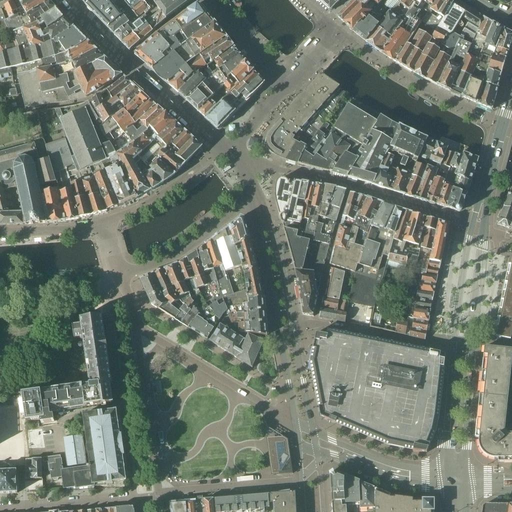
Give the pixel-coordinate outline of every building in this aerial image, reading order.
[(22,18),(48,1),(47,0),(34,0),(22,8),(17,11),(11,14),(12,17),(20,14),(22,18)] [(16,0),(13,2),(17,11),(22,8),(34,0),(16,0)] [(92,0),(85,6),(98,19),(108,29),(143,1),(141,0),(92,0)] [(161,0),(154,6),(153,6),(148,9),(144,12),(156,28),(164,22),(176,13),(185,6),(193,0),(192,0),(161,0)] [(332,9),(340,0),(321,0),(320,1),(330,11),(332,9)] [(364,3),(361,0),(355,0),(343,13),(343,12),(339,16),(339,19),(343,23),(343,22),(344,24),(364,3)] [(400,9),(404,2),(405,0),(404,0),(361,0),(364,3),(344,24),(353,31),(357,35),(376,15),(385,22),(390,15),(393,17),(395,16),(394,15),(399,8),(400,9)] [(410,15),(414,8),(413,7),(415,4),(409,0),(408,0),(406,4),(405,3),(404,2),(400,9),(402,10),(397,18),(395,16),(393,17),(390,15),(385,22),(367,42),(381,53),(407,17),(409,18),(411,16),(410,15)] [(422,8),(427,0),(417,0),(415,4),(413,7),(414,8),(419,12),(422,8)] [(433,6),(436,0),(427,0),(422,8),(425,11),(429,5),(432,7),(433,6)] [(429,5),(425,11),(428,13),(424,19),(432,24),(438,15),(447,0),(436,0),(433,6),(432,7),(429,5)] [(454,0),(443,18),(437,29),(448,35),(445,40),(457,47),(456,49),(459,50),(456,56),(463,59),(462,60),(463,61),(464,61),(467,55),(468,52),(476,34),(484,18),(454,0)] [(447,0),(438,15),(443,18),(454,0),(447,0)] [(20,14),(12,17),(8,18),(8,19),(5,21),(0,9),(0,8),(0,35),(9,34),(28,28),(56,10),(48,1),(22,18),(20,14)] [(143,1),(108,29),(114,35),(127,25),(137,18),(144,12),(148,9),(144,3),(143,1)] [(17,11),(13,2),(4,7),(8,18),(12,17),(11,14),(17,11)] [(173,38),(207,14),(200,6),(196,5),(193,8),(165,28),(157,35),(135,55),(138,57),(152,70),(154,69),(173,53),(166,43),(173,38)] [(407,17),(381,53),(388,58),(418,14),(419,12),(414,8),(410,15),(411,16),(409,18),(407,17)] [(418,14),(388,58),(396,62),(407,44),(421,21),(422,22),(424,18),(424,19),(428,13),(425,11),(422,8),(419,12),(418,14)] [(67,32),(73,27),(56,10),(28,28),(9,34),(14,44),(16,50),(32,45),(33,49),(44,45),(44,44),(42,39),(44,38),(44,39),(48,36),(51,42),(52,42),(67,32)] [(144,12),(137,18),(141,22),(142,24),(141,25),(142,26),(141,27),(142,28),(146,25),(152,31),(156,28),(144,12)] [(216,25),(207,14),(173,38),(166,43),(173,53),(216,25)] [(367,42),(385,22),(376,15),(357,35),(367,42)] [(412,47),(407,44),(396,62),(412,72),(431,40),(442,46),(445,40),(448,35),(437,29),(443,18),(438,15),(432,24),(424,19),(424,18),(422,22),(433,29),(434,27),(436,29),(432,38),(419,30),(412,43),(414,44),(412,47)] [(487,39),(494,24),(484,18),(476,34),(487,39)] [(127,25),(114,35),(115,36),(122,43),(135,34),(138,31),(142,28),(141,27),(142,26),(141,25),(142,24),(141,22),(136,26),(130,28),(127,25)] [(479,57),(478,61),(462,98),(477,104),(484,84),(489,71),(494,55),(497,48),(503,30),(494,24),(487,39),(476,34),(468,52),(479,57)] [(142,28),(138,31),(144,38),(152,31),(146,25),(142,28)] [(198,61),(200,59),(227,39),(216,25),(173,53),(154,69),(152,70),(168,84),(187,69),(190,66),(197,60),(198,61)] [(0,71),(44,61),(52,59),(58,57),(62,55),(67,53),(72,51),(81,45),(86,41),(73,27),(67,32),(52,42),(51,42),(44,44),(44,45),(33,49),(32,45),(16,50),(7,52),(0,54),(0,71)] [(503,30),(497,48),(508,52),(511,37),(511,34),(503,30)] [(138,31),(135,34),(141,42),(144,38),(138,31)] [(135,34),(122,43),(129,51),(141,42),(135,34)] [(227,39),(200,59),(208,68),(223,56),(234,48),(227,39)] [(424,79),(442,46),(431,40),(412,72),(424,79)] [(454,53),(437,86),(450,92),(461,68),(460,67),(453,63),(456,57),(462,60),(463,59),(456,56),(459,50),(456,49),(457,47),(445,40),(442,46),(454,53)] [(87,42),(86,41),(81,45),(72,51),(67,53),(62,55),(58,57),(52,59),(44,61),(0,71),(0,81),(3,81),(3,79),(13,77),(12,74),(21,68),(22,73),(50,67),(67,64),(67,65),(82,58),(81,57),(95,49),(87,42)] [(14,44),(5,46),(3,43),(0,43),(0,54),(7,52),(16,50),(14,44)] [(454,53),(442,46),(424,79),(437,86),(454,53)] [(223,56),(208,68),(214,76),(220,72),(241,56),(235,49),(234,48),(223,56)] [(497,48),(494,55),(506,59),(508,52),(497,48)] [(67,64),(50,67),(57,78),(76,72),(77,73),(104,59),(95,49),(81,57),(82,58),(67,65),(67,64)] [(478,61),(467,55),(464,61),(463,61),(460,67),(461,68),(450,92),(462,98),(478,61)] [(506,59),(494,55),(489,71),(501,75),(506,59)] [(241,56),(220,72),(226,79),(246,63),(241,56)] [(50,67),(22,73),(17,74),(24,102),(24,107),(25,108),(70,102),(86,97),(99,91),(121,76),(106,60),(104,59),(77,73),(76,72),(57,78),(50,67)] [(208,68),(200,59),(198,61),(197,60),(190,66),(192,68),(189,71),(193,76),(208,68)] [(246,62),(246,63),(226,79),(225,86),(231,93),(246,78),(253,71),(253,70),(246,62)] [(208,68),(193,76),(175,90),(186,100),(205,84),(214,76),(208,68)] [(175,90),(193,76),(189,71),(187,69),(168,84),(175,90)] [(258,77),(253,71),(246,78),(231,93),(225,86),(215,95),(220,100),(221,98),(231,108),(239,100),(237,99),(247,89),(247,88),(258,77)] [(498,89),(501,75),(489,71),(484,84),(498,89)] [(220,72),(214,76),(205,84),(215,95),(225,86),(226,79),(220,72)] [(346,93),(321,76),(320,78),(313,84),(337,106),(346,93)] [(236,113),(263,86),(265,84),(264,83),(259,78),(258,77),(247,88),(247,89),(237,99),(239,100),(231,108),(236,113)] [(107,106),(132,86),(125,79),(124,78),(101,95),(92,100),(98,110),(107,106)] [(215,95),(205,84),(186,100),(198,111),(215,95)] [(337,106),(313,84),(306,92),(330,114),(337,106)] [(492,110),(498,89),(484,84),(477,104),(492,110)] [(98,110),(92,100),(85,103),(99,127),(110,118),(113,118),(126,108),(143,95),(132,86),(107,106),(98,110)] [(330,114),(306,92),(298,100),(324,123),(325,122),(330,114)] [(150,101),(143,95),(126,108),(113,118),(110,118),(99,127),(105,136),(109,133),(117,128),(116,126),(130,116),(133,116),(150,101)] [(215,95),(198,111),(205,118),(215,109),(216,106),(217,103),(220,100),(215,95)] [(221,98),(220,100),(217,103),(216,106),(215,109),(205,118),(208,120),(218,129),(219,129),(236,113),(231,108),(221,98)] [(298,100),(291,108),(317,132),(324,123),(298,100)] [(156,106),(150,101),(133,116),(130,116),(116,126),(117,128),(109,133),(110,134),(114,140),(115,140),(117,139),(121,136),(121,135),(124,133),(124,132),(133,127),(156,106)] [(361,155),(378,122),(348,104),(333,128),(333,127),(329,132),(325,129),(329,125),(325,122),(324,123),(317,132),(311,141),(303,152),(298,164),(307,166),(325,171),(333,173),(334,173),(346,153),(347,154),(350,148),(358,152),(357,153),(361,155)] [(156,107),(156,106),(133,127),(124,132),(124,133),(131,143),(132,143),(133,143),(134,142),(148,132),(148,131),(165,114),(156,107)] [(59,119),(74,156),(71,158),(76,168),(78,173),(90,167),(101,163),(107,160),(100,145),(85,108),(59,119)] [(283,117),(305,136),(311,141),(317,132),(291,108),(283,117)] [(142,152),(175,123),(166,115),(165,114),(148,131),(148,132),(134,142),(142,152)] [(361,155),(349,178),(373,185),(387,154),(388,151),(399,126),(381,115),(378,122),(361,155)] [(283,117),(276,125),(286,134),(287,135),(297,141),(300,143),(305,136),(283,117)] [(175,123),(142,152),(138,156),(148,165),(158,156),(165,149),(185,132),(175,123)] [(286,134),(276,125),(269,133),(266,137),(265,141),(266,147),(269,151),(272,154),(275,156),(287,135),(286,134)] [(417,162),(427,139),(413,132),(399,126),(388,151),(404,157),(400,165),(405,167),(409,158),(417,162)] [(176,157),(192,139),(185,132),(165,149),(176,157)] [(297,141),(287,135),(275,156),(283,159),(286,160),(297,141)] [(297,141),(286,160),(286,161),(293,163),(298,164),(303,152),(311,141),(305,136),(300,143),(297,141)] [(415,199),(438,143),(428,138),(418,162),(417,162),(412,176),(404,195),(415,199)] [(201,148),(192,139),(176,157),(185,164),(193,156),(201,148)] [(120,150),(115,140),(114,140),(110,141),(115,154),(120,150)] [(76,168),(71,158),(66,141),(46,147),(49,158),(53,172),(61,190),(66,221),(79,219),(73,189),(71,184),(69,179),(66,171),(76,168)] [(115,154),(110,141),(100,145),(107,160),(116,156),(115,154)] [(133,161),(138,156),(142,152),(134,142),(133,143),(132,143),(131,143),(120,150),(115,154),(116,156),(129,183),(137,199),(151,191),(133,161)] [(52,223),(62,222),(66,221),(61,190),(53,172),(49,158),(39,160),(34,143),(0,152),(0,222),(1,225),(10,225),(14,225),(23,225),(23,224),(25,224),(26,225),(32,225),(33,225),(34,224),(38,223),(39,224),(40,224),(48,223),(52,223)] [(437,180),(443,165),(441,164),(446,151),(447,148),(439,144),(438,143),(415,199),(417,200),(426,202),(429,203),(431,197),(430,196),(436,180),(437,180)] [(165,149),(158,156),(175,175),(181,168),(185,164),(176,157),(165,149)] [(451,168),(456,156),(456,154),(446,151),(441,164),(443,165),(451,168)] [(349,178),(361,155),(357,153),(355,158),(347,154),(346,153),(334,173),(349,178)] [(389,190),(398,170),(397,169),(396,170),(392,168),(390,168),(394,157),(387,154),(373,185),(389,190)] [(475,168),(477,162),(478,160),(478,159),(464,154),(463,158),(456,156),(451,168),(456,169),(455,171),(460,172),(459,175),(458,178),(463,179),(471,182),(474,173),(475,168)] [(116,156),(107,160),(101,163),(105,172),(105,173),(121,206),(137,199),(129,183),(116,156)] [(163,183),(148,165),(138,156),(133,161),(151,191),(162,184),(163,183)] [(158,156),(148,165),(163,183),(175,175),(158,156)] [(105,173),(105,172),(101,163),(90,167),(94,177),(107,211),(121,206),(105,173)] [(447,183),(451,172),(450,171),(451,168),(443,165),(437,180),(436,180),(430,196),(431,197),(429,203),(437,205),(438,206),(447,183)] [(81,181),(78,173),(76,168),(66,171),(69,179),(76,177),(78,182),(71,184),(73,189),(79,219),(90,216),(82,182),(81,181)] [(404,195),(412,176),(410,175),(398,170),(389,190),(404,195)] [(468,192),(471,182),(463,179),(458,178),(459,175),(451,172),(447,183),(455,185),(454,190),(467,194),(468,192)] [(107,211),(94,177),(81,181),(82,182),(90,216),(107,211)] [(294,181),(294,184),(291,184),(291,182),(289,182),(289,183),(288,183),(287,183),(285,180),(281,179),(278,181),(277,182),(276,185),(275,191),(275,196),(276,200),(276,204),(276,205),(280,218),(282,224),(282,223),(285,222),(299,225),(300,225),(301,220),(302,220),(304,209),(296,207),(298,201),(299,194),(302,182),(294,181)] [(299,194),(298,201),(305,202),(308,183),(302,182),(299,194)] [(305,202),(304,209),(302,220),(308,221),(312,201),(313,201),(316,185),(308,183),(305,202)] [(454,190),(455,185),(447,183),(438,206),(447,209),(454,190)] [(308,221),(307,225),(305,232),(315,234),(318,223),(317,223),(318,217),(319,218),(321,209),(320,208),(324,194),(323,193),(325,187),(316,185),(313,201),(312,201),(308,221)] [(335,189),(325,187),(323,193),(324,194),(320,208),(321,209),(319,218),(326,219),(329,204),(331,204),(335,189)] [(326,219),(324,225),(322,235),(331,237),(332,232),(337,217),(341,203),(344,194),(343,191),(335,189),(331,204),(329,204),(326,219)] [(467,194),(454,190),(447,209),(458,212),(461,211),(464,203),(467,194)] [(355,228),(356,228),(360,218),(355,217),(358,208),(356,208),(359,196),(350,194),(339,226),(340,226),(340,227),(354,232),(355,228)] [(367,199),(359,196),(356,208),(358,208),(355,217),(360,218),(360,217),(363,210),(367,199)] [(511,197),(508,196),(503,208),(504,208),(497,225),(509,229),(511,221),(511,197)] [(367,199),(363,210),(360,217),(375,223),(382,204),(367,199)] [(382,204),(375,223),(374,225),(388,230),(395,208),(382,204)] [(374,225),(355,273),(373,279),(380,281),(382,282),(386,266),(394,240),(403,211),(395,208),(388,230),(374,225)] [(403,211),(394,240),(401,242),(401,240),(403,236),(405,237),(413,213),(403,211)] [(426,218),(413,213),(405,237),(403,236),(401,240),(405,242),(419,246),(423,231),(422,231),(426,218)] [(243,218),(241,217),(232,225),(228,228),(234,246),(249,240),(244,219),(243,218)] [(374,225),(375,223),(360,217),(360,218),(356,228),(355,228),(354,232),(348,255),(334,250),(331,262),(330,265),(329,268),(331,268),(345,273),(354,276),(355,273),(374,225)] [(422,231),(423,231),(426,232),(425,235),(423,237),(421,248),(426,249),(423,259),(430,260),(438,222),(426,218),(422,231)] [(430,260),(441,262),(447,232),(448,225),(438,222),(430,260)] [(318,223),(315,234),(314,241),(329,245),(331,237),(322,235),(324,225),(318,223)] [(338,234),(334,250),(348,255),(354,232),(340,227),(338,234)] [(234,246),(228,228),(227,229),(223,233),(223,232),(221,233),(213,240),(212,241),(207,245),(206,245),(207,245),(213,266),(219,286),(219,285),(223,297),(233,294),(226,272),(237,268),(238,267),(239,267),(241,272),(244,290),(244,291),(247,290),(246,287),(244,272),(242,267),(239,259),(234,246)] [(298,232),(284,228),(284,229),(285,235),(293,266),(294,267),(295,270),(322,273),(328,249),(329,245),(314,241),(315,234),(305,232),(305,234),(297,233),(298,232)] [(254,255),(249,240),(234,246),(239,259),(254,255)] [(394,240),(386,266),(402,270),(404,265),(406,266),(417,263),(418,258),(420,250),(415,248),(412,249),(412,252),(407,251),(407,248),(406,246),(404,245),(405,242),(401,240),(401,242),(394,240)] [(213,266),(207,245),(197,253),(204,272),(211,270),(212,273),(210,274),(210,275),(211,276),(206,277),(208,285),(208,289),(214,297),(213,298),(214,300),(223,299),(223,297),(219,285),(219,286),(213,266)] [(204,272),(197,253),(186,259),(198,289),(208,285),(206,277),(205,277),(204,272)] [(254,255),(239,259),(242,267),(244,272),(257,269),(254,255)] [(439,269),(441,262),(430,260),(423,259),(418,258),(417,263),(427,265),(426,267),(439,269)] [(198,289),(186,259),(177,265),(184,282),(189,280),(193,291),(198,289)] [(511,261),(511,262),(509,262),(506,274),(509,275),(508,282),(505,282),(503,292),(506,293),(504,301),(501,301),(499,310),(502,311),(500,319),(497,319),(495,328),(498,329),(496,337),(511,340),(511,338),(511,337),(511,261)] [(437,277),(439,269),(426,267),(427,265),(417,263),(415,267),(420,269),(422,270),(427,271),(426,275),(437,277)] [(184,282),(177,265),(165,270),(173,293),(175,297),(177,296),(179,297),(189,293),(189,292),(184,282)] [(345,273),(331,268),(329,278),(343,282),(345,273)] [(260,284),(257,269),(244,272),(246,287),(260,284)] [(175,297),(173,293),(165,270),(153,275),(159,292),(162,299),(163,301),(166,303),(167,302),(171,305),(174,303),(180,299),(179,297),(177,296),(175,297)] [(320,281),(322,273),(295,270),(295,271),(298,285),(320,281)] [(427,271),(422,270),(421,274),(422,275),(421,281),(436,284),(437,277),(426,275),(427,271)] [(375,308),(380,288),(380,286),(379,286),(380,281),(373,279),(355,273),(354,276),(353,281),(352,284),(352,287),(351,290),(351,293),(350,296),(349,302),(372,307),(375,308)] [(153,275),(153,274),(140,279),(151,305),(158,309),(166,303),(163,301),(162,299),(159,292),(153,275)] [(343,282),(329,278),(327,287),(341,291),(343,282)] [(412,279),(411,289),(434,293),(436,284),(421,281),(412,279)] [(190,310),(180,323),(189,328),(193,321),(194,321),(205,303),(213,298),(214,297),(208,289),(208,285),(198,289),(193,291),(189,280),(184,282),(189,292),(189,293),(191,298),(193,301),(188,307),(190,310)] [(320,281),(298,285),(300,298),(317,295),(320,281)] [(263,298),(260,284),(246,287),(247,290),(244,291),(244,290),(233,294),(223,297),(223,299),(225,304),(226,307),(249,305),(249,301),(263,298)] [(341,291),(327,287),(325,297),(339,300),(341,291)] [(432,301),(434,293),(411,289),(409,298),(417,298),(416,299),(432,301)] [(191,298),(189,293),(179,297),(180,299),(183,303),(191,298)] [(313,316),(317,295),(300,298),(303,315),(313,316)] [(323,297),(321,307),(337,310),(339,300),(325,297),(323,297)] [(188,307),(193,301),(191,298),(183,303),(188,307)] [(265,310),(263,298),(249,301),(249,305),(226,307),(228,311),(226,312),(228,316),(251,314),(251,312),(265,310)] [(430,311),(432,301),(416,299),(417,298),(409,298),(408,307),(410,307),(430,311)] [(347,312),(349,302),(344,301),(339,300),(337,310),(347,312)] [(171,305),(167,302),(166,303),(158,309),(175,319),(179,312),(180,311),(179,310),(178,311),(171,305)] [(217,302),(209,307),(213,312),(214,313),(213,315),(221,320),(223,315),(226,312),(228,311),(226,307),(225,304),(220,307),(217,302)] [(174,303),(171,305),(178,311),(179,310),(182,308),(174,303)] [(190,310),(188,307),(183,303),(184,305),(182,308),(179,310),(180,311),(179,312),(175,319),(180,323),(190,310)] [(212,314),(213,312),(209,307),(205,303),(194,321),(193,321),(189,328),(193,330),(198,334),(207,319),(212,314)] [(337,310),(321,307),(319,318),(335,321),(337,310)] [(430,311),(410,307),(408,316),(415,318),(414,319),(428,321),(430,311)] [(266,323),(265,310),(251,312),(251,314),(228,316),(231,324),(238,324),(238,323),(245,323),(266,323)] [(337,310),(335,321),(345,323),(347,312),(337,310)] [(213,315),(212,314),(207,319),(198,334),(207,340),(220,320),(213,315)] [(40,391),(22,394),(22,396),(23,401),(23,402),(25,414),(25,415),(26,422),(38,421),(38,420),(40,420),(41,424),(54,422),(54,421),(54,416),(53,411),(57,411),(58,411),(70,409),(71,409),(112,403),(112,402),(111,393),(109,384),(111,383),(112,383),(111,377),(112,377),(111,375),(111,376),(110,371),(111,371),(111,370),(110,370),(109,365),(110,365),(110,364),(109,364),(108,359),(109,359),(109,358),(108,358),(108,354),(108,353),(108,352),(107,352),(107,348),(107,341),(106,341),(102,315),(100,316),(81,318),(80,318),(81,325),(72,326),(74,339),(81,338),(81,340),(83,340),(84,344),(83,344),(83,345),(84,345),(85,350),(84,350),(84,351),(85,351),(85,355),(85,357),(86,357),(86,361),(86,363),(87,363),(87,367),(87,369),(88,373),(88,374),(88,379),(89,380),(89,385),(83,386),(80,386),(81,387),(41,392),(41,391),(40,391)] [(408,316),(408,320),(406,328),(412,329),(412,328),(427,331),(428,321),(414,319),(415,318),(408,316)] [(397,318),(396,326),(395,333),(405,335),(406,328),(408,320),(397,318)] [(379,329),(381,323),(371,321),(370,327),(379,329)] [(267,336),(266,323),(245,323),(238,323),(238,324),(238,328),(238,332),(245,332),(245,333),(265,337),(267,336)] [(244,339),(232,331),(220,324),(210,341),(217,346),(219,348),(234,357),(236,358),(240,350),(237,349),(244,339)] [(395,333),(396,326),(385,324),(383,330),(395,333)] [(427,332),(427,331),(412,328),(412,329),(406,328),(405,335),(425,340),(427,331),(427,332)] [(360,342),(316,333),(313,349),(318,350),(317,354),(315,362),(325,413),(330,415),(338,419),(342,421),(342,424),(341,424),(340,426),(343,427),(388,446),(413,451),(421,452),(430,431),(428,430),(431,416),(433,417),(440,359),(360,342)] [(248,334),(240,350),(236,358),(252,368),(259,353),(264,341),(248,334)] [(511,462),(511,434),(507,434),(504,431),(511,357),(511,350),(484,347),(475,438),(479,438),(478,440),(478,442),(478,443),(478,445),(479,446),(479,448),(480,449),(480,450),(481,451),(482,453),(483,454),(484,455),(485,456),(486,456),(487,457),(488,458),(490,458),(491,459),(493,459),(494,459),(495,459),(498,459),(498,463),(511,462)] [(153,387),(153,392),(162,392),(161,382),(153,383),(153,387)] [(117,422),(116,411),(116,410),(83,415),(87,447),(82,447),(81,437),(74,438),(72,429),(65,430),(66,439),(65,440),(68,466),(85,464),(84,454),(89,453),(91,466),(87,466),(87,468),(66,471),(65,468),(62,469),(63,477),(65,489),(77,487),(77,488),(94,486),(94,485),(112,482),(111,482),(124,480),(126,480),(126,478),(125,478),(124,467),(124,466),(123,466),(122,455),(124,455),(123,453),(120,436),(121,436),(121,435),(119,435),(118,424),(118,422),(117,422)] [(287,439),(271,441),(276,475),(293,474),(287,439)] [(41,459),(26,459),(27,478),(42,478),(41,467),(41,459)] [(63,477),(62,469),(61,460),(56,461),(56,465),(48,466),(49,472),(51,471),(52,479),(54,481),(58,480),(59,478),(63,477)] [(0,493),(17,493),(16,468),(10,468),(10,471),(0,471),(0,493)] [(346,501),(344,476),(333,472),(330,474),(332,502),(346,501)] [(359,503),(358,482),(359,481),(345,475),(345,476),(344,476),(346,501),(346,510),(353,509),(353,503),(359,503)] [(375,508),(373,488),(359,481),(358,482),(359,503),(359,508),(375,508)] [(433,511),(434,502),(434,500),(422,500),(422,502),(413,502),(413,500),(413,499),(395,497),(375,489),(373,489),(374,488),(373,488),(375,508),(375,511),(433,511)] [(296,511),(295,500),(295,493),(290,493),(289,491),(284,492),(279,493),(279,494),(275,494),(270,494),(271,511),(296,511)] [(271,511),(270,494),(258,495),(223,499),(212,500),(213,511),(271,511)] [(204,511),(203,500),(193,501),(185,502),(172,503),(171,503),(170,505),(171,511),(204,511)] [(213,511),(212,500),(203,500),(204,511),(213,511)] [(346,511),(346,510),(346,501),(332,502),(332,511),(346,511)]
